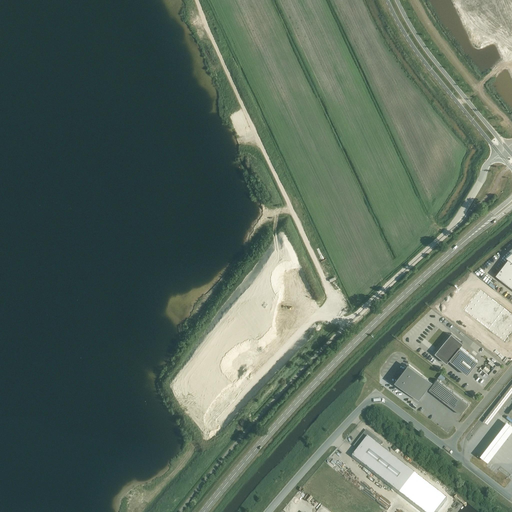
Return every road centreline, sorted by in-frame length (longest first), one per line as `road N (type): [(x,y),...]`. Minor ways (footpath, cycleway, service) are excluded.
road 1 (unclassified): [(179,511),(336,334),(452,225),(499,154)]
road 2 (primary): [(203,511),(286,413),(467,238)]
road 3 (track): [(197,0),(347,324)]
road 4 (unknown): [(332,300),(145,505)]
road 5 (unclassified): [(268,511),(375,393),(447,448)]
road 6 (secondary): [(387,0),(416,51),(499,154)]
road 7 (secondary): [(506,147),(426,51),(397,0)]
